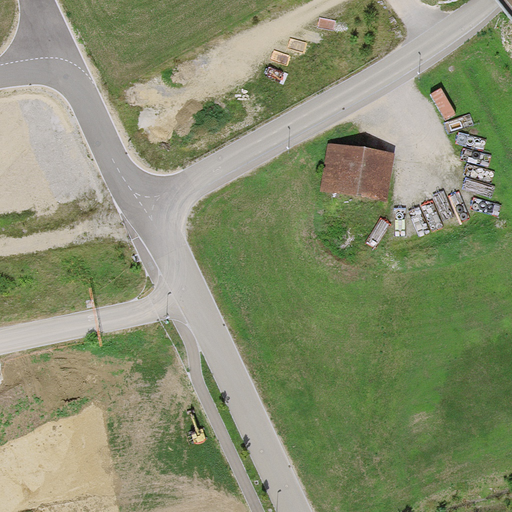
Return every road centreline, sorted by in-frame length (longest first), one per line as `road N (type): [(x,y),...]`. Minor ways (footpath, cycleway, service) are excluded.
road 1 (unclassified): [(489,0),(430,47),(151,213)]
road 2 (residential): [(295,511),(194,297)]
road 3 (residential): [(194,297),(0,340)]
road 4 (unclassified): [(151,213),(74,55)]
